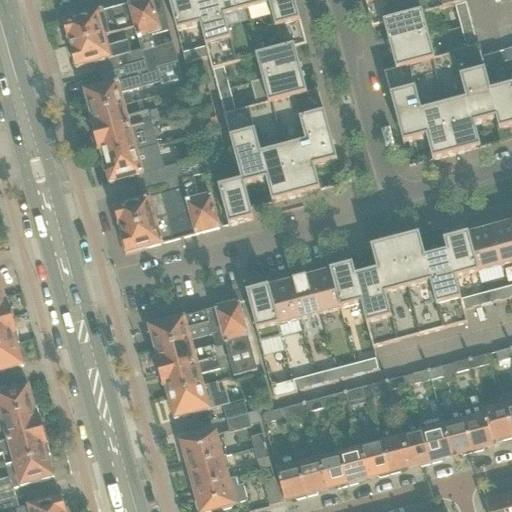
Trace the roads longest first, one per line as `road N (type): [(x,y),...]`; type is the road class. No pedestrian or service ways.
road 1 (residential): [(68,299),(353,217)]
road 2 (primary): [(68,299),(0,23)]
road 3 (primary): [(128,511),(68,299)]
road 4 (residential): [(389,205),(336,0)]
road 5 (residential): [(389,205),(511,172)]
